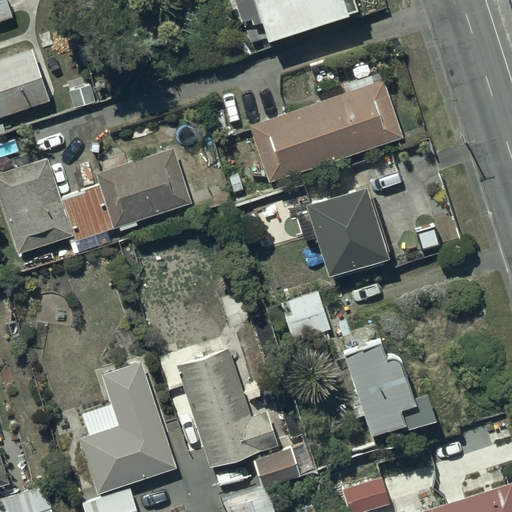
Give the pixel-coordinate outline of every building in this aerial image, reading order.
[(0,0),(0,17),(50,0),(0,0)] [(238,16),(245,39),(353,3),(351,0),(230,0),(236,17),(238,16)] [(29,44),(0,53),(0,112),(47,96),(29,44)] [(381,77),(246,122),(265,179),(400,135),(381,77)] [(104,241),(100,230),(116,224),(117,228),(135,221),(134,218),(189,200),(170,144),(92,170),(96,183),(58,194),(45,154),(0,168),(0,209),(13,250),(65,233),(71,251),(104,241)] [(393,148),(372,155),(380,182),(401,175),(393,148)] [(359,181),(300,199),(323,271),(382,253),(359,181)] [(278,300),(290,339),(328,327),(316,288),(278,300)] [(422,389),(408,394),(394,350),(384,353),(379,338),(340,352),(366,430),(392,421),(395,428),(431,416),(422,389)] [(225,345),(173,362),(207,464),(276,442),(265,409),(248,414),(225,345)] [(76,435),(93,490),(173,465),(140,360),(100,373),(109,400),(79,410),(86,431),(76,435)] [(289,446),(250,457),(258,484),(297,473),(289,446)] [(380,477),(340,490),(347,511),(356,511),(388,501),(380,477)] [(511,511),(511,491),(508,480),(407,511),(511,511)] [(51,511),(43,484),(0,496),(0,511),(51,511)] [(135,511),(128,486),(79,501),(82,511),(135,511)] [(273,511),(268,491),(226,503),(228,511),(273,511)]
